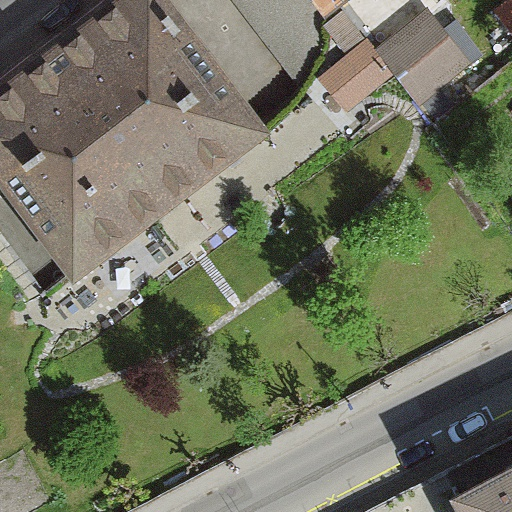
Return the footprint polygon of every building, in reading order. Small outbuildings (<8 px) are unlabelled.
[(131,0),(57,56),(0,99),(0,167),(76,267),(256,131),(156,0),(131,0)] [(326,15),(313,0),(233,0),(286,67),(336,28),(326,15)] [(313,0),(326,15),(345,0),(313,0)] [(511,0),(508,0),(492,13),(511,37),(511,0)] [(427,8),(375,49),(395,74),(418,103),(470,63),(427,8)] [(319,79),(347,113),(395,74),(375,49),(367,39),(319,79)] [(511,511),(511,440),(372,511),(511,511)]
